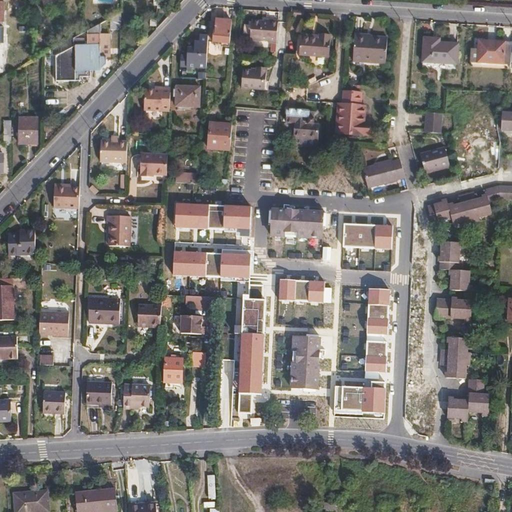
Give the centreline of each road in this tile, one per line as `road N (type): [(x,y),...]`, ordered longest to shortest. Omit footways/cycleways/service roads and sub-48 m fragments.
road 1 (unclassified): [(444,453),(360,438),(74,450)]
road 2 (residential): [(444,453),(445,394),(430,371),(433,243),(419,203),(498,177)]
road 3 (residential): [(233,0),(511,20)]
road 4 (unknown): [(408,447),(397,395),(401,208)]
road 5 (unclassified): [(85,123),(203,0)]
road 6 (unknown): [(497,464),(504,339)]
road 7 (unclassified): [(0,212),(85,123)]
